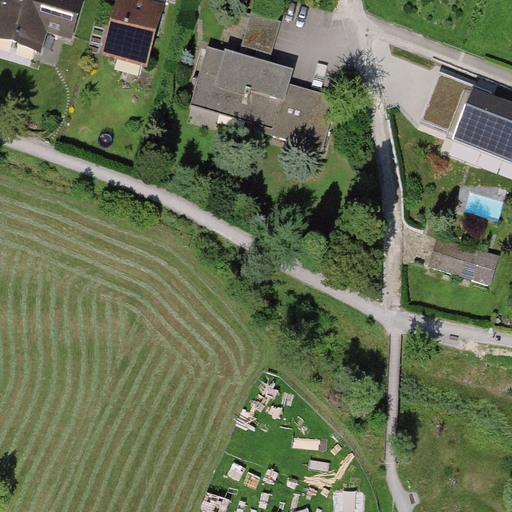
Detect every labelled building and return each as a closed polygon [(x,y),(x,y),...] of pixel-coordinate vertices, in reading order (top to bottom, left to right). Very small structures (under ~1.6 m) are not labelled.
[(0,0),(0,45),(37,57),(42,39),(67,46),(79,4),(65,0),(0,0)] [(163,10),(126,0),(111,0),(96,56),(147,70),(163,10)] [(275,29),(247,20),(238,61),(208,52),(186,110),(322,150),(335,103),(284,88),(287,74),(264,67),(275,29)] [(454,146),(511,162),(511,120),(492,114),(496,102),(469,94),(454,146)] [(437,276),(488,292),(498,262),(447,246),(437,276)]
